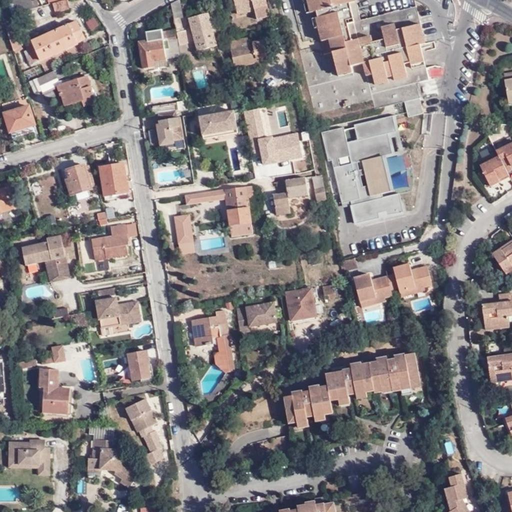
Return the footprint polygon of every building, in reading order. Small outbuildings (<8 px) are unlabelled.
[(12,0),(16,13),(39,6),(36,0),(12,0)] [(70,0),(57,0),(55,1),(57,10),(72,6),(70,0)] [(178,0),(177,0),(171,4),(179,45),(186,43),(188,43),(185,30),(182,30),(180,18),(182,17),(178,0)] [(233,0),(237,14),(253,11),(255,20),(268,17),(263,0),(233,0)] [(404,102),(405,104),(419,101),(415,84),(429,80),(420,46),(412,15),(355,29),(348,0),(292,0),(299,32),(295,33),(315,113),(372,99),(375,109),(404,102)] [(355,0),(348,0),(355,29),(412,15),(420,46),(425,45),(417,8),(361,21),(355,0)] [(188,19),(197,52),(216,47),(208,13),(188,19)] [(77,20),(25,44),(28,50),(25,51),(28,57),(30,55),(31,57),(26,59),(28,65),(34,64),(79,43),(78,42),(86,37),(77,20)] [(12,23),(6,26),(14,50),(24,45),(12,23)] [(165,63),(162,40),(160,32),(160,29),(144,31),(145,39),(138,40),(142,67),(147,67),(147,70),(157,68),(156,64),(165,63)] [(165,31),(166,39),(175,37),(174,29),(165,31)] [(229,46),(233,65),(256,61),(255,56),(270,54),(267,39),(261,39),(257,40),(252,41),(252,42),(249,43),(247,36),(245,37),(246,44),(229,46)] [(245,37),(228,39),(229,46),(246,44),(245,37)] [(186,43),(179,45),(179,47),(181,54),(187,53),(186,43)] [(67,73),(64,64),(28,80),(36,95),(42,92),(40,88),(58,78),(67,73)] [(61,82),(60,83),(57,84),(57,85),(60,95),(62,95),(64,104),(83,98),(85,105),(95,101),(88,75),(77,78),(77,75),(73,76),(73,79),(71,80),(70,77),(61,80),(61,82)] [(60,83),(58,78),(40,88),(42,92),(43,94),(57,85),(57,84),(60,83)] [(176,109),(178,109),(176,100),(153,104),(154,113),(158,113),(176,109)] [(240,108),(239,100),(232,101),(233,109),(240,108)] [(419,101),(405,104),(408,116),(422,113),(419,101)] [(29,105),(5,112),(13,141),(17,140),(15,134),(33,129),(35,135),(38,134),(29,105)] [(178,116),(176,109),(158,113),(160,128),(159,128),(161,144),(174,142),(174,139),(184,137),(181,115),(178,116)] [(203,134),(237,128),(234,110),(200,116),(202,126),(203,134)] [(272,136),(270,136),(264,137),(261,122),(260,115),(245,118),(252,153),(285,146),(282,129),(270,131),(272,136)] [(327,160),(331,159),(341,203),(349,201),(350,205),(355,223),(378,218),(377,212),(384,211),(385,215),(400,212),(403,212),(398,193),(381,197),(381,193),(390,191),(382,155),(392,153),(387,133),(396,131),(393,116),(354,124),(357,139),(347,142),(343,127),(321,132),(327,160)] [(270,136),(267,121),(261,122),(264,137),(270,136)] [(238,132),(237,128),(203,134),(204,138),(238,132)] [(302,131),(304,146),(310,145),(308,131),(302,131)] [(511,144),(498,151),(499,152),(500,156),(482,165),(491,185),(501,181),(499,178),(509,174),(508,171),(511,168),(511,166),(511,164),(511,163),(511,144)] [(115,188),(116,192),(130,190),(125,161),(115,162),(113,151),(109,152),(111,163),(101,165),(106,189),(115,188)] [(500,156),(499,152),(479,161),(482,165),(500,156)] [(85,164),(64,170),(72,194),(92,189),(92,187),(96,186),(90,165),(86,167),(85,164)] [(323,187),(321,175),(311,176),(314,189),(323,187)] [(305,176),(276,180),(277,185),(281,184),(282,192),(273,193),(276,213),(290,211),(288,196),(307,194),(305,176)] [(254,184),(246,185),(248,196),(256,195),(254,184)] [(246,185),(186,194),(188,202),(226,196),(229,209),(231,222),(231,224),(252,221),(248,196),(246,185)] [(0,188),(0,211),(14,207),(8,186),(0,188)] [(316,201),(326,199),(323,187),(314,189),(316,201)] [(98,212),(100,219),(108,217),(106,210),(98,212)] [(191,214),(175,215),(177,243),(194,242),(191,214)] [(107,253),(108,258),(130,254),(128,244),(130,243),(127,222),(111,225),(113,235),(93,238),(96,254),(107,253)] [(48,237),(48,238),(49,241),(43,242),(23,246),(27,264),(46,259),(52,258),(56,276),(70,273),(62,234),(48,237)] [(105,259),(95,261),(92,240),(82,242),(87,274),(107,270),(105,259)] [(511,241),(502,249),(500,247),(492,252),(507,274),(511,269),(511,241)] [(71,276),(70,273),(56,276),(52,258),(46,259),(51,281),(71,276)] [(339,262),(341,272),(357,267),(355,258),(339,262)] [(1,275),(1,265),(0,264),(0,310),(0,311),(1,298),(10,298),(11,276),(1,275)] [(387,275),(390,289),(398,287),(399,290),(414,285),(413,282),(421,280),(422,286),(431,283),(425,265),(410,269),(409,267),(403,268),(402,264),(392,267),(394,273),(387,275)] [(383,296),(392,293),(390,289),(387,275),(371,280),(370,278),(363,280),(362,275),(353,278),(359,300),(375,296),(374,293),(382,291),(383,296)] [(414,285),(399,290),(400,295),(423,289),(422,286),(421,280),(413,282),(414,285)] [(336,283),(321,286),(323,297),(333,295),(331,287),(336,286),(336,283)] [(287,320),(289,331),(291,331),(290,323),(292,323),(292,321),(314,317),(313,306),(315,306),(314,298),(317,298),(314,286),(285,291),(289,320),(287,320)] [(116,294),(115,287),(105,289),(106,296),(116,294)] [(384,300),(383,296),(382,291),(374,293),(375,296),(359,300),(361,306),(384,300)] [(499,324),(499,328),(510,327),(508,313),(511,312),(511,292),(500,295),(501,303),(483,305),(485,325),(499,324)] [(119,309),(118,305),(117,297),(97,301),(102,329),(141,321),(138,302),(124,304),(125,308),(119,309)] [(277,321),(273,300),(237,307),(241,331),(251,330),(251,325),(277,321)] [(67,306),(53,309),(54,316),(69,314),(67,306)] [(226,364),(236,370),(226,310),(216,311),(217,315),(193,319),(197,344),(214,342),(214,336),(218,336),(221,350),(221,354),(225,355),(226,364)] [(72,317),(74,320),(76,322),(80,324),(83,325),(87,325),(84,311),(70,313),(72,317)] [(506,351),(505,347),(504,340),(486,342),(488,354),(506,351)] [(52,355),(65,353),(63,344),(51,347),(52,355)] [(511,346),(505,347),(506,351),(506,354),(488,357),(492,378),(505,377),(506,380),(511,378),(511,346)] [(147,350),(129,353),(132,380),(150,377),(148,365),(150,365),(147,350)] [(235,370),(236,370),(226,364),(225,355),(221,354),(221,350),(216,351),(218,362),(226,371),(235,370)] [(417,351),(405,354),(405,356),(396,357),(388,359),(378,361),(362,364),(362,365),(352,367),(344,369),(344,370),(326,374),(328,385),(320,387),(321,388),(310,390),(310,391),(303,392),(303,393),(292,395),(284,397),(289,424),(296,422),(297,424),(308,422),(307,417),(307,413),(314,412),(315,416),(315,417),(326,415),(334,413),(331,401),(339,400),(339,401),(350,399),(349,394),(348,389),(356,388),(357,393),(357,394),(368,392),(375,390),(375,392),(383,391),(382,387),(393,385),(394,390),(394,391),(398,390),(412,388),(411,384),(422,382),(417,351)] [(42,364),(66,360),(65,353),(52,355),(41,358),(42,364)] [(61,370),(41,369),(41,388),(46,387),(45,413),(70,415),(70,403),(69,403),(69,391),(71,391),(71,386),(61,385),(61,370)] [(139,433),(158,423),(146,399),(127,408),(139,433)] [(511,408),(503,412),(505,417),(511,413),(511,408)] [(94,434),(93,439),(112,441),(115,441),(116,429),(110,428),(100,425),(89,426),(89,433),(94,434)] [(40,472),(50,472),(50,446),(46,446),(46,439),(31,439),(31,441),(11,442),(11,457),(20,457),(20,464),(40,463),(40,467),(40,472)] [(87,468),(100,470),(100,469),(115,470),(115,473),(122,477),(120,481),(129,487),(137,475),(129,469),(131,465),(120,458),(121,449),(112,449),(112,441),(93,439),(92,458),(88,458),(87,468)] [(159,448),(145,455),(150,464),(163,458),(159,448)] [(20,457),(11,457),(11,467),(40,467),(40,463),(20,464),(20,457)] [(461,500),(464,500),(468,499),(461,474),(449,478),(452,488),(445,489),(449,504),(451,503),(454,511),(451,511),(449,511),(470,511),(466,504),(463,505),(461,500)] [(168,494),(164,502),(168,504),(172,496),(168,494)] [(337,511),(335,501),(325,503),(324,498),(320,499),(316,500),(317,503),(306,505),(306,504),(297,505),(298,509),(290,510),(290,511),(287,511),(280,511),(277,511),(272,511),(337,511)]
